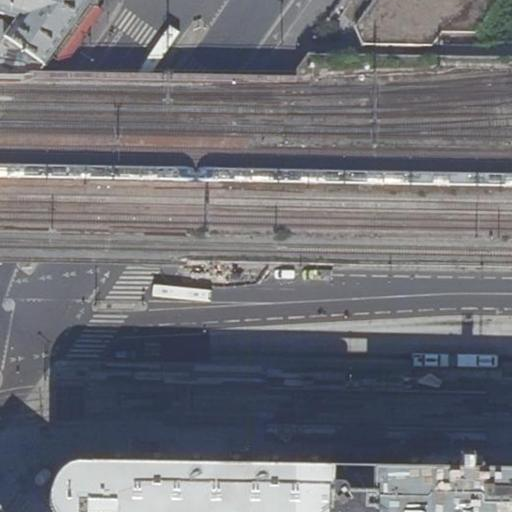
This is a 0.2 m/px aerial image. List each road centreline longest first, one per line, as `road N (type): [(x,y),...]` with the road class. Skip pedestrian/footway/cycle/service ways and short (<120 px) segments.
road 1 (primary): [(450,292),(69,303)]
road 2 (primary): [(69,303),(258,0)]
road 3 (primary): [(165,0),(0,254)]
road 4 (primary): [(0,402),(69,303)]
